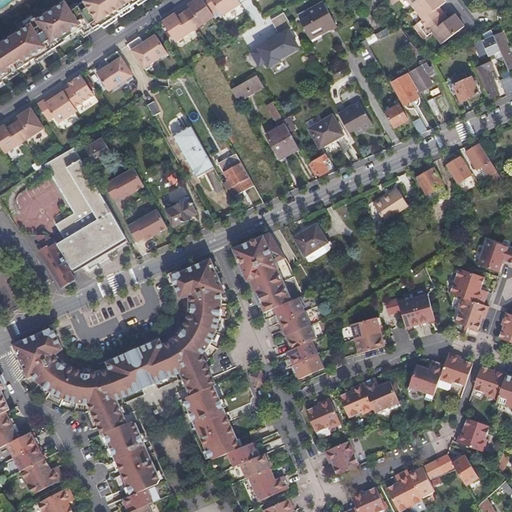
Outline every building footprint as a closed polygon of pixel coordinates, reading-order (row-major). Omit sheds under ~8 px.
[(87,33),(94,28),(79,5),(75,0),(69,0),(49,13),(47,10),(17,30),(19,33),(0,45),(0,81),(83,27),(87,33)] [(87,0),(79,5),(94,28),(102,23),(103,25),(108,22),(109,19),(113,16),(114,18),(141,0),(87,0)] [(196,0),(195,1),(182,9),(195,29),(215,17),(213,14),(203,0),(196,0)] [(222,16),(241,4),(238,0),(203,0),(213,14),(218,10),(222,16)] [(443,0),(423,0),(414,7),(423,19),(414,26),(419,33),(441,16),(444,13),(439,7),(446,2),(443,0)] [(336,26),(324,2),(306,12),(309,17),(301,22),(309,36),(328,26),(330,29),(336,26)] [(169,18),(163,22),(164,24),(176,42),(195,29),(182,9),(169,18)] [(294,27),(285,12),(272,20),(281,35),(292,28),(294,27)] [(464,27),(455,14),(449,19),(444,13),(441,16),(419,33),(424,39),(433,32),(442,44),(464,27)] [(311,40),(330,29),(328,26),(309,36),(311,40)] [(260,47),(254,51),(262,66),(269,62),(272,67),(304,48),(292,28),(281,35),(260,47)] [(509,70),(511,68),(511,54),(503,33),(494,36),(503,56),(509,70)] [(144,69),(168,53),(156,35),(144,43),(140,37),(128,45),(144,69)] [(496,59),(503,56),(494,36),(482,42),(486,49),(489,56),(494,54),(496,59)] [(480,52),(486,49),(482,42),(480,37),(475,39),(480,52)] [(366,67),(377,61),(369,46),(366,40),(361,43),(360,48),(362,51),(357,53),(366,67)] [(415,56),(420,52),(411,42),(407,45),(415,56)] [(109,91),(133,76),(118,52),(106,59),(110,65),(97,73),(109,91)] [(422,92),(433,86),(427,74),(434,70),(432,67),(430,68),(425,59),(422,60),(424,65),(411,72),(422,92)] [(490,99),(499,95),(490,72),(495,69),(491,61),(477,68),(490,99)] [(511,93),(511,78),(511,76),(509,70),(506,71),(509,78),(500,81),(506,96),(511,93)] [(419,90),(409,73),(392,83),(405,105),(419,97),(416,92),(419,90)] [(462,102),(479,95),(471,78),(468,79),(465,73),(452,79),(462,102)] [(75,80),(62,88),(65,91),(75,108),(95,95),(83,77),(82,75),(75,80)] [(239,102),(264,87),(258,76),(232,90),(239,102)] [(50,96),(38,104),(49,121),(55,117),(59,123),(77,111),(75,108),(65,91),(58,96),(56,92),(50,96)] [(426,99),(435,116),(440,113),(431,97),(426,99)] [(144,117),(151,113),(144,100),(137,103),(144,117)] [(155,101),(150,104),(156,115),(161,112),(155,101)] [(275,120),(281,117),(273,102),(267,106),(275,120)] [(360,102),(339,114),(350,133),(354,130),(356,134),(364,130),(373,125),(360,102)] [(143,118),(136,104),(129,108),(137,121),(143,118)] [(409,120),(400,105),(386,113),(394,128),(409,120)] [(25,113),(12,121),(25,141),(44,128),(32,110),(31,108),(25,113)] [(174,137),(189,129),(181,115),(167,123),(174,137)] [(344,135),(333,116),(310,129),(320,148),(344,135)] [(296,129),(289,117),(283,120),(285,124),(290,132),(296,129)] [(427,131),(420,118),(413,122),(420,135),(427,131)] [(25,141),(12,121),(0,128),(0,144),(2,147),(6,153),(25,141)] [(281,160),(300,149),(290,132),(285,124),(267,135),(281,160)] [(214,166),(192,127),(175,137),(197,176),(214,166)] [(113,155),(103,138),(86,148),(96,165),(113,155)] [(487,178),(497,172),(480,144),(467,152),(478,169),(480,168),(487,178)] [(75,148),(46,165),(56,181),(71,206),(75,214),(57,225),(66,240),(57,244),(72,269),(73,270),(81,265),(127,238),(82,160),(81,160),(75,148)] [(235,197),(254,186),(242,163),(236,153),(230,157),(231,159),(220,165),(224,172),(228,181),(223,184),(227,191),(230,189),(235,197)] [(319,174),(320,176),(329,171),(326,165),(328,163),(326,161),(329,159),(326,154),(312,162),(309,164),(315,174),(316,176),(319,174)] [(0,170),(1,172),(8,166),(0,155),(0,170)] [(473,175),(462,157),(447,166),(458,184),(473,175)] [(106,185),(115,201),(123,196),(124,198),(146,186),(136,168),(106,185)] [(444,186),(434,168),(416,178),(426,196),(444,186)] [(409,206),(399,191),(394,195),(393,193),(375,205),(386,222),(409,206)] [(182,202),(183,203),(167,211),(175,226),(192,218),(192,217),(197,214),(189,199),(187,197),(183,199),(182,202)] [(159,210),(129,226),(138,242),(146,238),(147,240),(169,228),(159,210)] [(328,243),(317,224),(294,238),(306,257),(314,252),(328,243)] [(265,311),(265,313),(275,309),(293,301),(276,262),(286,258),(270,233),(259,238),(262,245),(237,256),(242,269),(245,275),(248,282),(251,280),(265,311)] [(42,248),(38,250),(60,288),(75,279),(70,270),(72,269),(57,244),(56,242),(54,240),(53,239),(51,238),(50,237),(48,236),(46,236),(42,235),(35,235),(36,236),(42,248)] [(504,261),(511,263),(511,248),(487,240),(479,265),(500,272),(504,261)] [(331,248),(328,243),(314,252),(318,258),(330,251),(331,248)] [(226,292),(214,264),(211,259),(192,268),(178,273),(171,276),(174,282),(173,282),(174,284),(174,283),(181,298),(183,298),(183,313),(181,313),(180,316),(182,317),(181,319),(179,318),(177,322),(179,322),(175,327),(173,329),(169,333),(166,336),(163,337),(161,339),(145,346),(145,344),(141,346),(142,347),(141,348),(128,353),(126,354),(125,353),(122,354),(123,356),(107,362),(104,363),(101,364),(98,364),(94,365),(91,365),(90,365),(88,365),(85,365),(84,365),(82,364),(83,363),(80,362),(79,363),(77,362),(77,361),(74,359),(73,361),(61,351),(63,349),(57,334),(58,334),(57,333),(56,333),(54,328),(46,331),(14,345),(28,378),(33,376),(39,383),(46,389),(54,393),(62,398),(72,401),(82,403),(89,404),(102,434),(106,433),(128,423),(118,401),(144,389),(156,384),(181,373),(191,396),(212,386),(217,385),(216,384),(213,376),(204,355),(210,346),(215,336),(220,324),(222,316),(223,309),(222,300),(222,294),(226,292)] [(413,274),(409,268),(405,271),(409,277),(413,274)] [(459,268),(450,293),(462,297),(483,305),(488,292),(481,289),(483,286),(485,277),(459,268)] [(421,324),(436,320),(429,294),(414,298),(421,324)] [(469,328),(478,331),(481,323),(483,318),(485,319),(489,307),(483,305),(462,297),(458,310),(460,311),(456,323),(469,328)] [(305,312),(300,298),(293,301),(275,309),(281,322),(305,312)] [(407,328),(421,324),(414,298),(400,302),(402,312),(407,328)] [(399,299),(386,302),(389,315),(402,312),(400,302),(399,299)] [(312,325),(305,312),(281,322),(287,336),(312,325)] [(509,341),(511,342),(511,314),(506,312),(502,325),(504,326),(502,330),(499,338),(509,341)] [(382,332),(378,318),(351,325),(355,339),(382,332)] [(318,339),(312,325),(287,336),(293,350),(313,341),(318,339)] [(386,346),(382,332),(355,339),(359,354),(386,346)] [(294,365),(319,355),(313,341),(293,350),(288,352),(294,365)] [(445,365),(440,379),(452,384),(453,381),(466,386),(474,363),(466,361),(465,362),(461,360),(461,359),(462,357),(450,353),(445,365)] [(325,368),(319,355),(294,365),(300,379),(325,368)] [(428,393),(434,396),(438,387),(440,379),(445,365),(432,360),(429,369),(428,373),(424,371),(426,368),(417,365),(409,387),(422,391),(428,393)] [(486,395),(498,400),(507,374),(507,373),(495,369),(494,371),(490,369),(482,366),(474,389),(486,393),(486,395)] [(266,383),(261,371),(251,376),(256,388),(266,383)] [(0,414),(7,411),(10,410),(2,390),(0,385),(0,379),(2,379),(0,373),(0,414)] [(511,375),(507,374),(498,400),(497,402),(511,407),(511,375)] [(376,413),(400,403),(391,381),(382,385),(379,386),(376,378),(363,384),(374,410),(376,413)] [(451,389),(452,384),(440,379),(438,387),(448,390),(451,389)] [(363,415),(374,410),(363,384),(351,389),(352,391),(353,392),(348,394),(348,393),(339,396),(349,418),(362,413),(363,415)] [(240,449),(212,386),(191,396),(186,398),(185,403),(209,458),(214,460),(229,454),(240,449)] [(341,424),(330,398),(318,403),(319,405),(319,406),(315,408),(314,407),(307,410),(316,433),(329,427),(330,429),(341,424)] [(0,431),(14,424),(7,411),(0,414),(0,431)] [(457,442),(484,452),(488,439),(486,438),(490,426),(489,426),(468,418),(465,426),(466,427),(465,431),(463,431),(461,430),(457,442)] [(106,433),(134,495),(149,488),(160,483),(162,478),(137,423),(133,421),(128,423),(106,433)] [(21,438),(14,424),(0,431),(0,448),(7,445),(21,438)] [(39,445),(32,432),(21,438),(7,445),(15,458),(39,445)] [(337,475),(360,465),(354,453),(356,452),(351,440),(325,452),(330,464),(332,463),(333,462),(335,467),(334,467),(337,475)] [(229,454),(235,467),(241,465),(260,456),(254,443),(240,449),(229,454)] [(46,459),(39,445),(15,458),(22,471),(46,459)] [(241,465),(247,478),(271,468),(272,467),(266,454),(260,456),(241,465)] [(467,486),(480,478),(465,455),(452,462),(447,454),(435,461),(442,474),(455,467),(467,486)] [(510,457),(503,454),(496,469),(503,475),(510,457)] [(33,495),(65,478),(58,466),(52,470),(50,466),(46,459),(22,471),(21,472),(33,495)] [(430,480),(442,474),(435,461),(410,474),(422,498),(436,491),(430,480)] [(254,489),(260,502),(289,488),(289,487),(284,477),(284,476),(276,479),(273,481),(271,478),(274,476),(271,468),(247,478),(252,490),(254,489)] [(423,501),(424,501),(422,498),(410,474),(408,470),(395,476),(399,483),(400,486),(397,488),(395,484),(387,488),(399,511),(400,511),(409,508),(423,501)] [(509,496),(511,493),(511,489),(506,483),(501,486),(509,496)] [(37,503),(42,511),(73,511),(71,507),(68,508),(66,505),(69,503),(76,500),(75,499),(69,487),(37,503)] [(379,511),(386,509),(377,487),(369,490),(369,492),(365,494),(364,492),(364,490),(351,496),(357,507),(358,511),(379,511)] [(123,499),(128,511),(131,511),(149,504),(155,502),(149,488),(134,495),(123,499)] [(290,499),(264,510),(264,511),(292,511),(293,511),(295,511),(290,500),(290,499)] [(495,511),(487,499),(479,506),(482,511),(495,511)] [(418,511),(427,508),(423,501),(409,508),(411,511),(418,511)]
